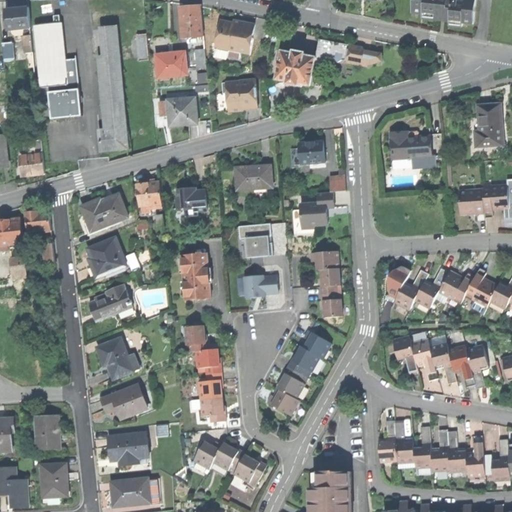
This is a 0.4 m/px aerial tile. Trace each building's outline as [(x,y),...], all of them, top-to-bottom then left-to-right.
[(428,14),(446,16),(447,0),(412,0),(412,12),(428,14)] [(475,0),(447,0),(446,16),(446,21),(473,24),(475,0)] [(184,36),(203,35),(201,5),(192,6),(182,6),(184,36)] [(6,9),(8,29),(14,29),(31,27),(29,7),(17,8),(6,9)] [(241,52),(249,54),(255,23),(239,20),(239,23),(233,21),(220,19),(215,47),(228,50),(241,52)] [(49,86),(67,84),(65,59),(61,21),(54,22),(35,23),(41,86),(49,86)] [(117,24),(101,26),(104,55),(111,127),(127,126),(117,24)] [(32,35),(31,27),(14,29),(15,36),(24,36),(32,35)] [(278,34),(276,43),(289,46),(292,31),(279,28),(278,34)] [(139,60),(149,60),(147,32),(137,33),(139,60)] [(33,52),(32,35),(24,36),(25,53),(33,52)] [(319,38),(316,57),(315,63),(329,60),(330,57),(335,58),(337,61),(341,59),(347,60),(347,62),(360,65),(361,62),(367,63),(367,65),(382,60),(383,53),(364,49),(352,47),(352,44),(319,38)] [(2,43),(4,61),(14,60),(12,42),(2,43)] [(198,48),(199,66),(207,65),(205,47),(198,48)] [(283,50),(277,78),(288,80),(288,82),(300,85),(300,82),(311,84),(315,63),(316,57),(305,55),(306,52),(301,51),(294,49),(294,52),(288,51),(283,50)] [(240,60),(241,52),(228,50),(227,57),(240,60)] [(159,76),(188,73),(186,51),(170,53),(157,54),(159,76)] [(99,55),(105,128),(111,127),(104,55),(99,55)] [(76,58),(65,59),(67,84),(49,86),(52,117),(67,115),(81,114),(76,58)] [(199,72),(199,80),(208,80),(207,71),(199,72)] [(256,78),(226,81),(227,93),(228,111),(243,110),(244,110),(244,109),(259,107),(258,96),(254,93),(254,88),(257,88),(256,78)] [(285,91),(283,104),(290,105),(292,92),(285,91)] [(168,99),(170,125),(181,125),(197,123),(195,97),(168,99)] [(485,105),(478,106),(479,117),(481,117),(482,131),(476,132),(477,148),(503,146),(501,117),(502,117),(502,106),(493,107),(493,105),(485,105)] [(129,147),(127,126),(111,127),(105,128),(99,128),(101,149),(129,147)] [(392,133),(394,159),(431,157),(430,138),(430,137),(419,137),(404,138),(404,132),(392,133)] [(0,166),(8,166),(5,136),(0,136),(0,166)] [(444,137),(430,138),(431,157),(445,156),(444,137)] [(300,141),(301,162),(310,162),(326,161),(325,140),(311,141),(300,141)] [(24,142),(25,155),(44,153),(43,143),(35,144),(35,141),(24,142)] [(34,174),(46,172),(44,153),(25,155),(21,156),(23,175),(34,174)] [(238,189),(274,186),(272,163),(258,164),(253,165),(253,167),(236,169),(238,189)] [(334,190),(347,190),(346,175),(340,175),(330,176),(331,191),(334,190)] [(151,204),(162,203),(160,182),(148,183),(139,183),(141,205),(147,204),(151,204)] [(492,188),(484,188),(484,192),(486,214),(495,214),(494,208),(494,204),(500,204),(500,207),(510,207),(509,183),(492,185),(492,188)] [(177,197),(178,207),(186,207),(187,215),(199,214),(199,210),(208,209),(206,190),(196,191),(191,191),(190,187),(179,188),(180,197),(177,197)] [(477,189),(460,190),(462,213),(471,212),(471,209),(479,208),(479,212),(480,218),(486,218),(486,214),(484,192),(477,192),(477,189)] [(335,206),(334,190),(331,191),(318,191),(319,202),(302,203),(302,209),(303,228),(316,227),(315,224),(329,223),(328,213),(328,206),(335,206)] [(81,205),(92,231),(128,216),(119,193),(103,199),(93,204),(91,201),(81,205)] [(316,234),(316,227),(303,228),(302,209),(293,209),(294,234),(316,234)] [(37,212),(27,213),(29,233),(51,231),(49,211),(37,212)] [(0,221),(0,244),(10,244),(23,243),(21,219),(8,220),(0,221)] [(248,238),(250,258),(273,256),(271,225),(241,227),(242,238),(248,238)] [(91,265),(96,277),(126,265),(115,237),(88,248),(91,256),(94,264),(91,265)] [(44,245),(46,264),(55,263),(53,244),(44,245)] [(317,268),(322,268),(340,268),(339,251),(311,252),(312,261),(317,261),(317,265),(317,268)] [(182,255),(186,299),(197,298),(207,297),(212,297),(211,289),(211,282),(209,267),(208,252),(203,253),(194,254),(182,255)] [(25,255),(10,256),(10,264),(11,266),(26,264),(25,255)] [(27,277),(26,264),(11,266),(10,264),(9,264),(10,279),(27,277)] [(322,277),(323,286),(337,286),(340,286),(340,268),(322,268),(322,277)] [(434,287),(425,283),(416,299),(432,307),(440,292),(450,272),(443,269),(436,283),(434,287)] [(396,302),(411,309),(416,299),(425,283),(427,279),(430,274),(422,270),(414,285),(412,289),(405,285),(396,302)] [(480,270),(476,278),(467,295),(488,306),(491,301),(498,287),(491,283),(489,286),(483,283),(485,280),(488,274),(480,270)] [(451,271),(450,272),(440,292),(456,300),(458,296),(464,300),(467,295),(476,278),(468,274),(464,282),(460,280),(457,278),(458,275),(451,271)] [(267,276),(246,278),(248,298),(269,296),(268,295),(280,294),(278,276),(267,277),(267,276)] [(431,281),(427,279),(425,283),(434,287),(436,283),(431,281)] [(501,283),(498,287),(491,301),(507,309),(511,301),(511,298),(511,280),(510,284),(509,287),(501,283)] [(94,313),(97,321),(133,306),(124,284),(107,291),(109,295),(90,303),(94,313)] [(325,308),(325,316),(343,316),(342,299),(338,299),(325,299),(325,308)] [(188,344),(192,344),(206,342),(205,333),(204,325),(187,327),(188,344)] [(310,340),(306,347),(322,356),(324,357),(332,343),(310,329),(307,334),(305,337),(310,340)] [(409,336),(393,340),(397,358),(405,356),(406,360),(411,377),(419,375),(417,366),(416,362),(411,343),(409,336)] [(122,338),(98,348),(102,357),(106,366),(109,365),(115,379),(135,370),(129,356),(122,338)] [(428,339),(411,343),(416,362),(424,360),(425,364),(429,380),(437,377),(435,369),(434,365),(430,346),(428,339)] [(193,351),(197,350),(208,349),(208,342),(206,342),(192,344),(193,351)] [(447,342),(430,346),(434,365),(443,363),(444,367),(448,384),(457,381),(455,372),(454,368),(449,349),(447,342)] [(299,353),(294,361),(306,368),(313,371),(322,356),(306,347),(303,345),(299,353)] [(465,345),(449,349),(454,368),(462,366),(463,370),(467,386),(475,384),(466,349),(465,345)] [(483,345),(466,349),(475,384),(476,388),(484,386),(480,369),(479,365),(487,363),(483,345)] [(198,368),(206,367),(219,366),(218,357),(217,348),(208,349),(197,350),(198,368)] [(135,354),(129,356),(135,370),(141,368),(135,354)] [(511,355),(501,358),(506,377),(511,375),(511,355)] [(292,359),(289,365),(303,373),(306,368),(294,361),(292,359)] [(285,371),(287,372),(299,379),(303,373),(289,365),(285,371)] [(207,373),(208,381),(221,379),(223,379),(222,372),(207,373)] [(279,387),(282,389),(300,400),(309,385),(299,379),(287,372),(282,381),(279,387)] [(200,381),(202,398),(223,396),(222,387),(221,379),(208,381),(200,381)] [(103,399),(107,409),(117,405),(120,412),(123,418),(148,408),(139,384),(103,399)] [(300,400),(282,389),(278,395),(277,397),(273,395),(268,402),(291,416),(300,400)] [(202,398),(203,416),(211,415),(224,414),(223,405),(223,396),(202,398)] [(59,414),(37,415),(38,449),(61,448),(60,431),(59,414)] [(227,414),(224,414),(211,415),(211,422),(227,421),(227,414)] [(0,418),(0,443),(1,450),(13,450),(12,431),(15,431),(15,418),(0,418)] [(379,461),(396,460),(394,422),(394,421),(386,421),(387,438),(387,441),(378,441),(379,461)] [(403,422),(394,422),(396,460),(396,462),(414,462),(413,447),(413,444),(413,442),(404,442),(404,439),(403,422)] [(422,447),(413,447),(414,462),(414,467),(432,467),(431,451),(431,447),(430,425),(420,425),(421,444),(422,447)] [(440,451),(431,451),(432,467),(432,470),(449,470),(447,431),(447,429),(439,430),(439,447),(440,451)] [(456,430),(447,431),(449,470),(449,472),(467,471),(466,457),(466,454),(466,451),(457,451),(457,448),(456,430)] [(111,448),(113,460),(128,458),(140,457),(150,456),(147,433),(110,437),(111,448)] [(475,457),(466,457),(467,471),(467,477),(485,476),(483,435),(474,435),(475,453),(475,457)] [(194,459),(211,468),(215,461),(225,442),(226,441),(219,436),(214,446),(210,443),(205,441),(194,459)] [(493,480),(510,480),(510,475),(510,472),(509,445),(508,439),(499,440),(500,457),(500,461),(492,461),(493,480)] [(231,446),(225,442),(215,461),(229,469),(233,463),(240,450),(231,446)] [(240,449),(240,450),(233,463),(239,466),(246,454),(247,453),(240,449)] [(253,458),(246,454),(239,466),(235,473),(250,481),(254,474),(261,462),(253,458)] [(262,461),(261,462),(254,474),(261,478),(269,464),(262,461)] [(67,463),(42,464),(43,497),(69,495),(68,480),(67,463)] [(0,468),(0,493),(11,493),(12,506),(20,505),(29,505),(28,479),(16,480),(16,468),(0,468)] [(351,511),(351,470),(317,471),(318,487),(309,488),(310,504),(309,511),(351,511)] [(114,497),(115,506),(152,503),(149,479),(149,478),(116,481),(116,490),(113,491),(114,497)] [(161,478),(149,479),(152,503),(152,505),(163,504),(161,478)] [(400,501),(401,510),(408,509),(408,500),(404,501),(400,501)]
